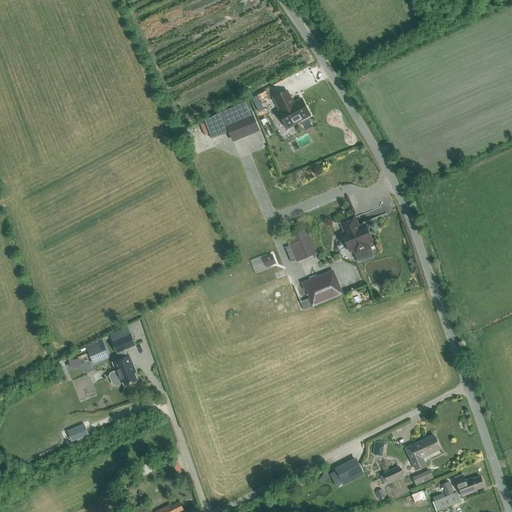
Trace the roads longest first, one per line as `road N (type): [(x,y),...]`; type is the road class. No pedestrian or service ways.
road 1 (unclassified): [(467,386),(393,181),(282,0)]
road 2 (unclassified): [(467,386),(216,511)]
road 3 (unclassified): [(510,511),(467,386)]
road 4 (unclassified): [(208,511),(164,395)]
